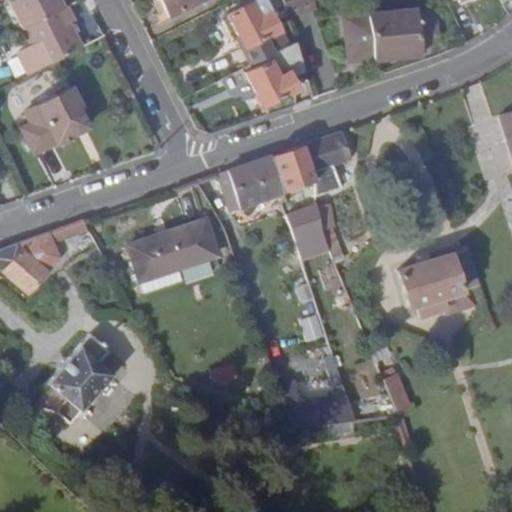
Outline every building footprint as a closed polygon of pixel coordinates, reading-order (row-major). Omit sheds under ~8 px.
[(29,0),(1,0),(7,11),(29,0)] [(55,0),(29,0),(7,11),(20,38),(64,18),(55,0)] [(157,0),(169,23),(210,2),(209,0),(157,0)] [(280,0),(285,15),(316,11),(313,0),(280,0)] [(442,0),(447,9),(465,0),(442,0)] [(255,69),(267,62),(288,51),(265,3),(230,21),(255,69)] [(288,25),(318,16),(316,11),(285,15),(288,25)] [(373,69),(420,62),(419,47),(425,47),(425,44),(435,44),(431,12),(341,25),(346,68),(371,64),(373,69)] [(64,18),(20,38),(39,76),(82,55),(71,30),(74,28),(68,16),(64,18)] [(306,82),(295,48),(288,51),(267,62),(270,67),(247,80),(263,113),(297,95),(293,86),(306,82)] [(82,112),(84,111),(76,92),(40,109),(57,146),(61,152),(77,144),(77,139),(91,133),(82,112)] [(511,116),(501,119),(511,154),(511,116)] [(351,164),(341,137),(303,151),(312,188),(314,204),(340,195),(332,172),(351,164)] [(303,151),(272,162),(285,198),(312,188),(303,151)] [(285,198),(272,162),(221,180),(232,216),(247,211),(285,198)] [(199,193),(213,188),(212,183),(196,189),(199,193)] [(328,211),(315,213),(318,241),(333,239),(328,211)] [(286,223),(293,252),(318,241),(315,213),(286,223)] [(138,287),(215,260),(202,223),(125,252),(138,287)] [(85,232),(82,225),(66,231),(69,238),(85,232)] [(47,276),(41,258),(55,254),(50,237),(0,254),(0,274),(26,298),(47,276)] [(47,276),(59,263),(55,254),(41,258),(47,276)] [(438,304),(477,293),(465,256),(396,276),(407,314),(411,311),(415,323),(441,317),(438,304)] [(262,321),(253,325),(256,334),(265,331),(262,321)] [(101,371),(111,360),(90,340),(37,398),(58,417),(68,407),(78,416),(111,381),(101,371)] [(208,368),(212,385),(235,379),(231,363),(208,368)] [(318,368),(331,406),(325,407),(330,431),(334,430),(352,429),(330,363),(318,368)] [(375,379),(378,386),(391,381),(388,374),(375,379)] [(378,386),(390,418),(396,416),(404,413),(391,381),(378,386)] [(302,410),(297,387),(275,390),(290,436),(330,431),(325,407),(302,410)] [(390,418),(393,424),(400,446),(405,444),(396,416),(390,418)] [(335,442),(357,440),(356,428),(352,429),(334,430),(335,442)] [(265,441),(266,438),(266,434),(263,430),(257,430),(253,434),(253,440),(257,442),(261,442),(265,441)]
